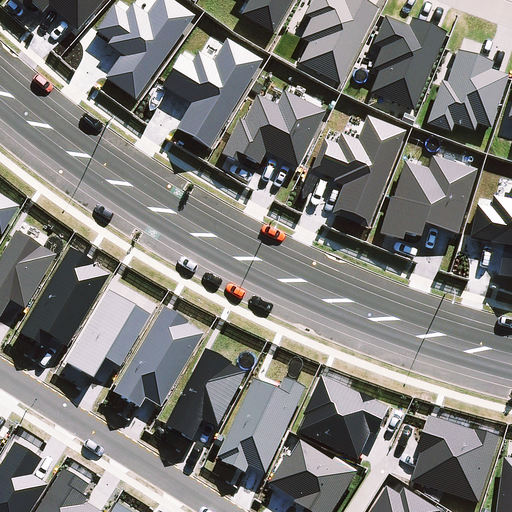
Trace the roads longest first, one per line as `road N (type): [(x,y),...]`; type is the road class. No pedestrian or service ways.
road 1 (secondary): [(0,91),(165,212),(259,264),(348,305),(511,359)]
road 2 (residential): [(216,511),(0,373)]
